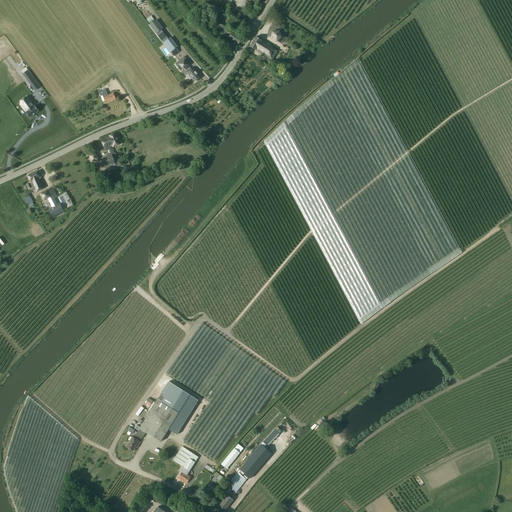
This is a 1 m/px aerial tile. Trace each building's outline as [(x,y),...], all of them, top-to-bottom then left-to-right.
[(223,36),(228,39),(238,46),(243,38),(233,32),(228,28),(227,29),(213,19),(209,25),(213,28),(223,35),(223,36)] [(268,36),(281,44),(287,39),(283,29),(280,28),(270,29),(268,36)] [(163,43),(169,39),(161,30),(156,34),(163,43)] [(262,41),(256,37),(250,46),(272,60),(277,52),(272,49),(273,47),(265,41),(264,43),(261,42),(262,41)] [(174,56),(179,52),(176,48),(171,52),(174,56)] [(201,77),(195,71),(194,69),(192,71),(191,68),(188,65),(190,63),(185,57),(178,62),(184,69),(187,72),(186,72),(189,75),(187,77),(190,80),(192,79),(195,82),(201,77)] [(23,74),(32,86),(35,90),(41,87),(37,82),(28,70),(23,74)] [(107,104),(116,99),(113,94),(108,96),(105,89),(99,92),(101,96),(102,95),(103,98),(104,98),(107,104)] [(20,104),(26,112),(34,106),(29,98),(20,104)] [(26,112),(26,113),(30,118),(39,111),(35,106),(34,106),(26,112)] [(106,149),(109,156),(102,159),(105,167),(107,172),(117,168),(115,163),(120,161),(119,156),(117,157),(115,152),(113,153),(111,147),(112,147),(116,146),(120,144),(115,133),(101,139),(105,150),(106,149)] [(98,159),(99,159),(95,153),(93,150),(85,154),(91,165),(99,161),(98,159)] [(31,182),(30,183),(26,185),(28,189),(32,187),(34,191),(45,186),(38,171),(28,176),(31,182)] [(53,219),(64,212),(60,204),(58,204),(55,198),(58,197),(53,188),(48,191),(47,190),(40,194),(44,201),(47,199),(52,208),(48,210),(53,219)] [(33,202),(29,195),(23,198),(30,208),(34,205),(32,203),(33,202)] [(158,399),(139,429),(161,442),(169,429),(177,435),(199,400),(168,382),(158,399)] [(144,404),(145,405),(143,409),(146,411),(148,408),(149,406),(151,407),(153,403),(146,399),(144,404)] [(132,437),(126,447),(133,451),(135,448),(136,448),(137,447),(140,442),(139,442),(141,439),(136,435),(134,438),(132,437)] [(240,469),(241,470),(251,479),(265,462),(272,454),(261,445),(240,469)] [(180,471),(182,472),(178,478),(186,484),(190,477),(186,474),(188,470),(190,471),(195,463),(195,462),(198,459),(192,455),(193,454),(182,447),(174,459),(176,460),(175,462),(183,466),(180,471)] [(234,448),(221,464),(227,469),(240,453),(234,448)] [(233,500),(232,499),(228,496),(232,490),(236,493),(248,478),(240,471),(228,485),(221,494),(225,498),(224,499),(220,505),(221,506),(220,507),(224,510),(225,509),(225,510),(226,509),(233,500)] [(224,478),(216,472),(211,478),(219,484),(224,478)] [(210,485),(204,493),(209,497),(217,487),(211,483),(210,485)]
